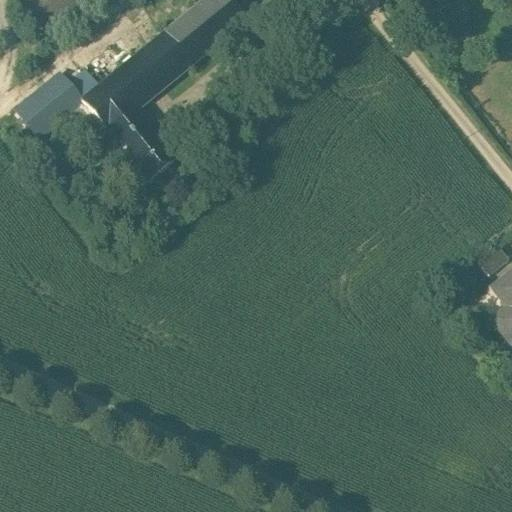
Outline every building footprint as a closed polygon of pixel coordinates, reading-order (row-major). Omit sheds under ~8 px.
[(80,10),(82,0),(21,0),(23,11),(30,21),(40,27),(52,29),(64,27),(74,20),(80,10)] [(227,0),(208,0),(160,38),(163,41),(186,70),(244,26),(246,24),(244,21),(227,0)] [(270,0),(244,21),(246,24),(244,26),(251,35),(240,43),(254,61),(269,49),(263,41),(315,0),(270,0)] [(98,92),(79,107),(81,109),(96,128),(102,136),(107,132),(132,112),(186,70),(163,41),(98,92)] [(86,76),(67,91),(79,107),(98,92),(86,76)] [(59,81),(14,116),(36,144),(63,123),(81,109),(79,107),(67,91),(59,81)] [(81,109),(63,123),(78,142),(96,128),(81,109)] [(172,161),(132,112),(107,132),(146,181),(172,161)] [(222,126),(206,139),(220,157),(237,144),(222,126)] [(491,250),(469,267),(478,278),(500,261),(491,250)] [(511,339),(511,278),(507,272),(484,290),(499,309),(481,323),(500,348),(511,339)]
